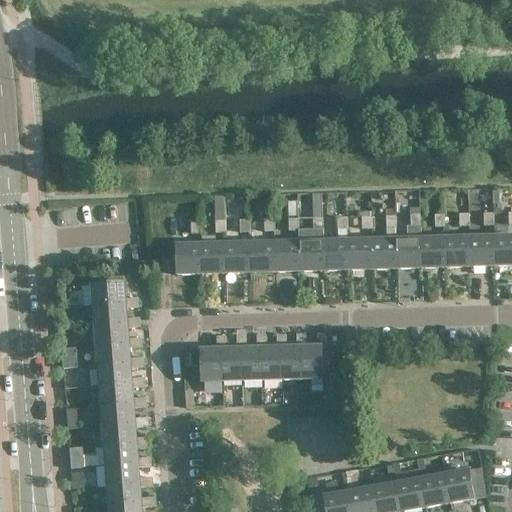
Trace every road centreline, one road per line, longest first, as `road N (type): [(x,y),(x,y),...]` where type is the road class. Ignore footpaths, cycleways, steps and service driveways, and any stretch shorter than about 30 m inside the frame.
road 1 (track): [(0,43),(43,42),(114,79),(511,50)]
road 2 (residential): [(511,321),(198,324),(177,332),(170,349),(181,511)]
road 3 (tertiary): [(35,511),(0,64)]
